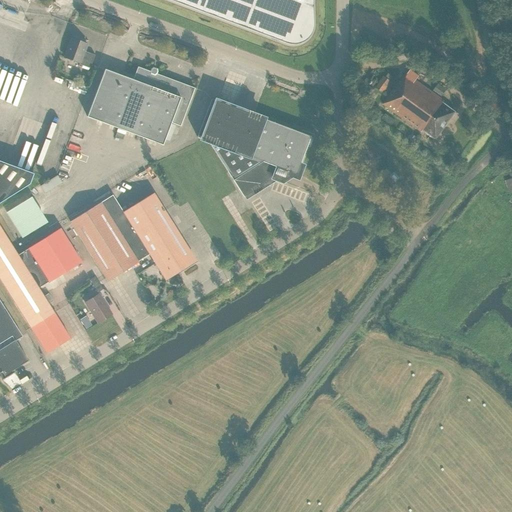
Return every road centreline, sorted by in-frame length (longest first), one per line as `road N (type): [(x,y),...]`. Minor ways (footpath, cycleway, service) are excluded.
road 1 (unclassified): [(209,511),(421,236),(348,179)]
road 2 (unclassified): [(348,179),(319,216),(0,416)]
road 3 (unclassified): [(340,78),(298,76),(90,0)]
